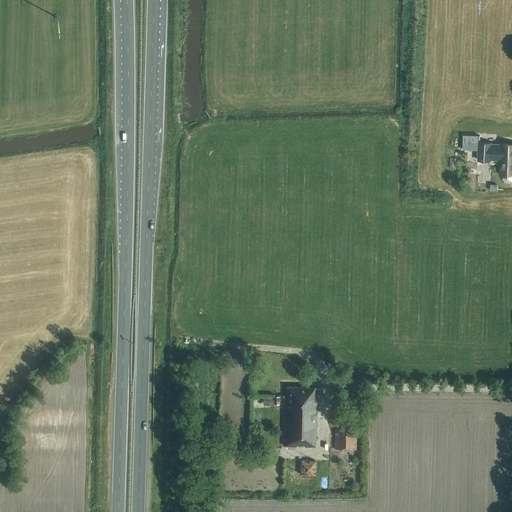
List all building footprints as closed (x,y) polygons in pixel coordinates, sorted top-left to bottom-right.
[(478,144),(478,142),(479,142),(479,136),(463,135),(462,149),(466,150),(467,143),(478,144)] [(478,142),(477,161),(490,161),(490,160),(500,160),(500,175),(502,175),(502,178),(503,181),(506,182),(508,182),(511,181),(511,179),(511,143),(501,143),(501,144),(491,144),(491,142),(478,142)] [(285,387),(283,447),(315,447),(317,388),(285,387)] [(334,450),(356,450),(356,430),(335,430),(334,450)] [(302,473),(317,473),(317,459),(302,459),(302,473)]
